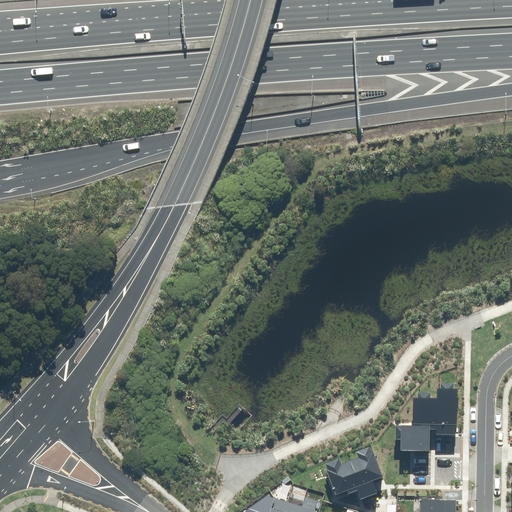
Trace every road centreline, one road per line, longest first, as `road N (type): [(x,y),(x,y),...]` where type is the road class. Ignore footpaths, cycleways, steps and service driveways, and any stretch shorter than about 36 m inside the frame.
road 1 (motorway): [(511,91),(0,173)]
road 2 (motorway): [(511,45),(0,82)]
road 3 (motorway): [(0,42),(511,6)]
road 4 (primary): [(250,0),(200,150),(119,300)]
road 5 (primary): [(119,300),(103,340),(52,415)]
road 6 (primary): [(33,396),(119,300)]
road 7 (residential): [(121,494),(0,474)]
